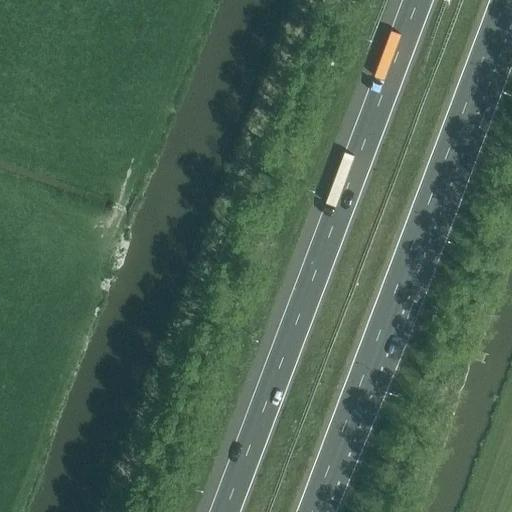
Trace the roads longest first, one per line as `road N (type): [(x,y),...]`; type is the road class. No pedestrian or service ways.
road 1 (motorway): [(310,511),(505,0)]
road 2 (motorway): [(422,0),(229,511)]
